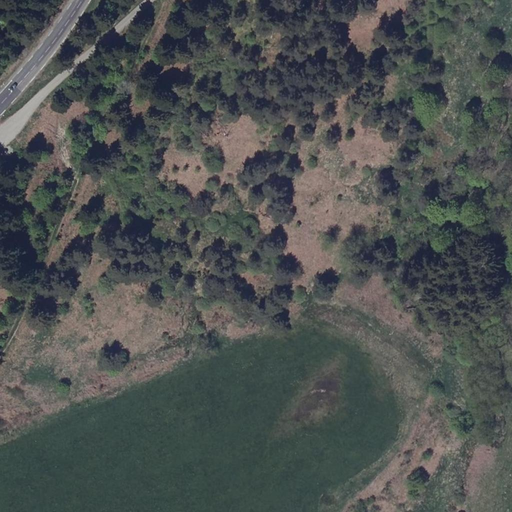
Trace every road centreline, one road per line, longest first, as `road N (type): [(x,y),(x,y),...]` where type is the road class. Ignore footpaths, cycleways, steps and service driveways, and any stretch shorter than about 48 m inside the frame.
road 1 (unclassified): [(0,137),(154,0)]
road 2 (secondary): [(80,0),(0,105)]
